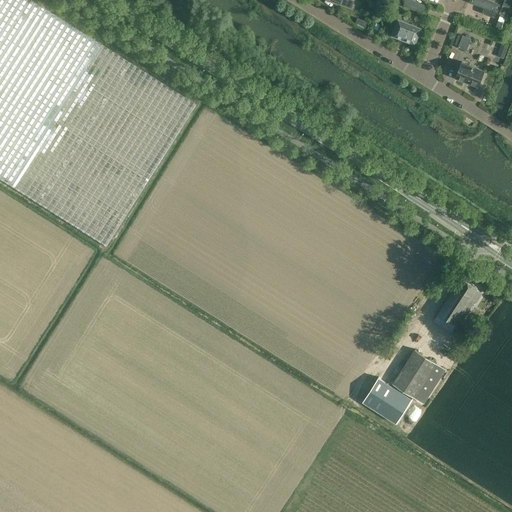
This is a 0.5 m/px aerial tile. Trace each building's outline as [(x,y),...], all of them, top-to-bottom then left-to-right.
[(0,0),(0,179),(14,188),(82,231),(106,246),(111,238),(126,214),(172,141),(184,122),(196,104),(146,73),(118,54),(54,14),(31,0),(0,0)] [(329,0),(330,0),(340,4),(340,6),(352,11),(356,0),(329,0)] [(405,0),(403,6),(426,15),(429,7),(411,0),(405,0)] [(483,13),(495,17),(500,5),(487,0),(470,0),(470,2),(485,7),(483,13)] [(502,4),(499,14),(500,14),(498,20),(504,22),(509,7),(502,4)] [(363,29),(365,30),(368,21),(366,21),(365,20),(357,17),(355,24),(363,29)] [(398,19),(393,34),(392,35),(393,35),(401,38),(406,40),(407,40),(414,43),(415,43),(416,43),(415,42),(421,28),(421,27),(399,19),(399,18),(398,19)] [(459,47),(466,50),(471,39),(463,36),(459,47)] [(490,46),(487,56),(496,59),(499,49),(498,49),(499,46),(492,44),(491,46),(490,46)] [(463,80),(471,83),(479,86),(484,71),(477,68),(477,67),(469,64),(469,65),(462,62),(456,77),(463,80)] [(456,287),(439,313),(459,326),(474,302),(476,303),(482,293),(476,289),(477,287),(463,278),(457,288),(456,287)] [(459,326),(439,313),(435,320),(454,333),(459,326)] [(463,326),(457,334),(464,338),(469,330),(463,326)] [(393,384),(424,404),(446,369),(415,349),(393,384)] [(378,377),(363,401),(397,423),(412,398),(378,377)]
